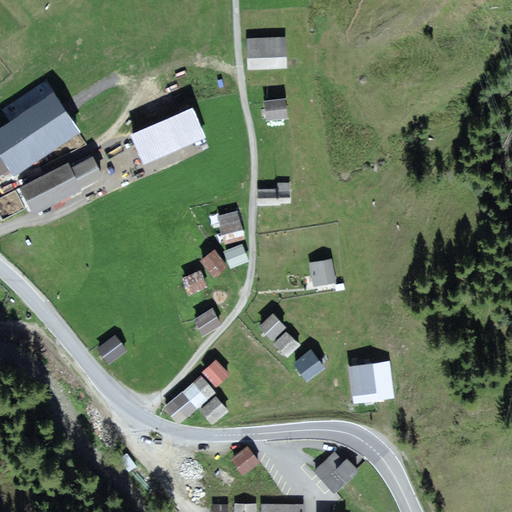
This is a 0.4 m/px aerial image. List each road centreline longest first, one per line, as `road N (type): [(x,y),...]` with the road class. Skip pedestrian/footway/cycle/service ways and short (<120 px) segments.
road 1 (secondary): [(412,511),(379,453),(358,437),(315,429),(191,433),(146,418),(110,391),(0,268)]
road 2 (track): [(140,414),(229,316),(245,286),(252,162),(233,0)]
